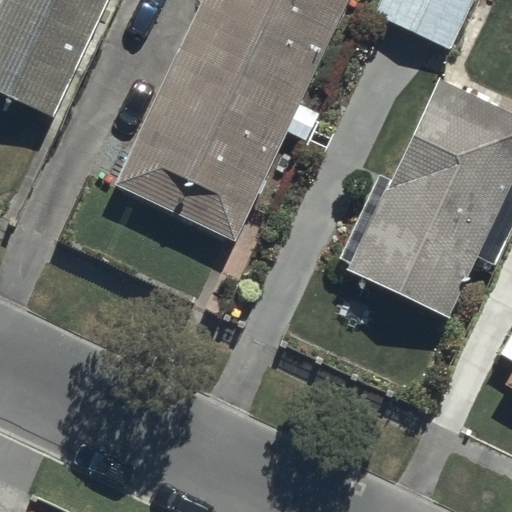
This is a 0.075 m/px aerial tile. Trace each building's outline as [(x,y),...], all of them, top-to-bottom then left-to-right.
[(115,0),(3,0),(0,8),(0,97),(59,125),(115,0)] [(204,0),(119,194),(231,243),(218,273),(238,282),(249,257),(236,251),(346,0),(204,0)] [(475,0),(380,0),(372,17),(452,53),(475,0)] [(511,187),(511,122),(439,88),(387,197),(375,191),(336,274),(446,327),(511,187)] [(511,342),(501,362),(511,368),(511,377),(504,392),(511,396),(511,342)]
